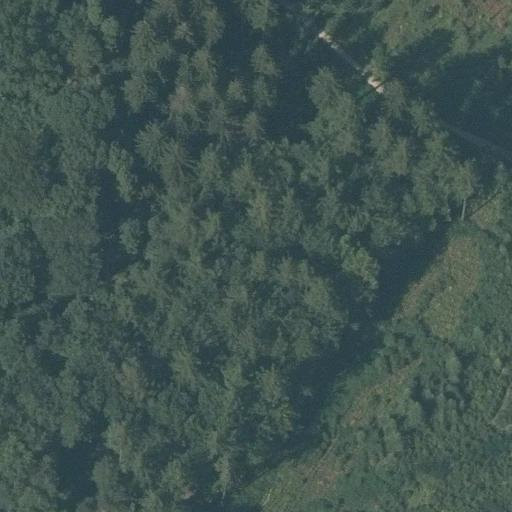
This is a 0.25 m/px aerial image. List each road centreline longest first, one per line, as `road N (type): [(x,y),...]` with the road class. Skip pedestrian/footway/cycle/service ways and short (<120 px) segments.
road 1 (track): [(86,0),(65,54),(65,81),(106,225),(105,298),(62,344),(0,364)]
road 2 (unknown): [(511,154),(398,94),(285,0)]
